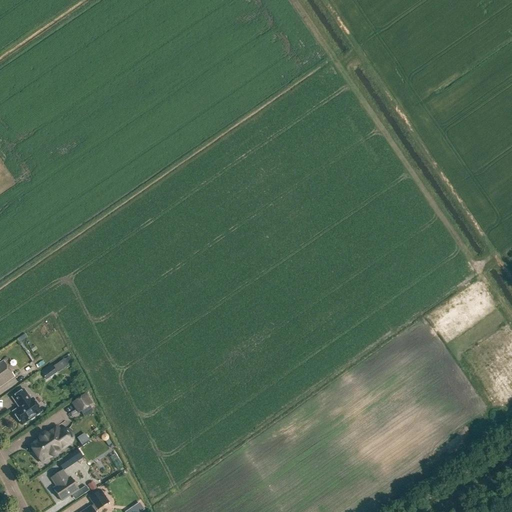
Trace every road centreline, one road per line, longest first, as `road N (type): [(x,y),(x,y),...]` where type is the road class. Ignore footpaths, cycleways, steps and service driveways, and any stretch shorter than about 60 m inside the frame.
road 1 (track): [(293,0),(511,316)]
road 2 (track): [(323,0),(494,253),(476,267)]
road 3 (track): [(406,511),(511,438)]
